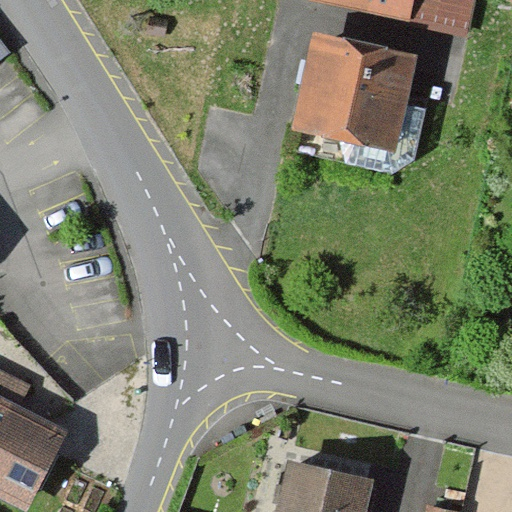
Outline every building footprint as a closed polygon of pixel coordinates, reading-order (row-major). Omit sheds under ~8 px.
[(468,0),(318,0),(462,32),(468,0)] [(408,53),(312,33),(293,126),(325,132),(342,163),(389,172),(412,156),(423,103),(398,98),(408,53)] [(0,60),(10,53),(0,39),(0,60)] [(27,384),(0,370),(0,492),(28,506),(64,431),(15,407),(27,384)] [(363,511),(371,480),(287,462),(276,511),(363,511)] [(451,511),(452,510),(425,503),(422,511),(451,511)]
